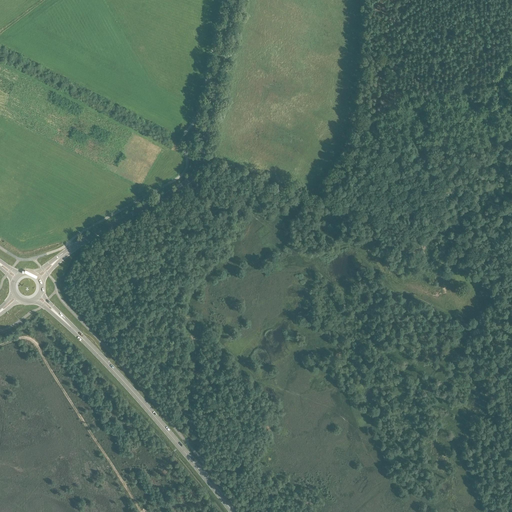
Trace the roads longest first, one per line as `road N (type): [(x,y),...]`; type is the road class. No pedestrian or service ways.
road 1 (tertiary): [(56,259),(200,165),(235,0)]
road 2 (primary): [(233,511),(56,313)]
road 3 (track): [(140,511),(31,339),(0,344)]
